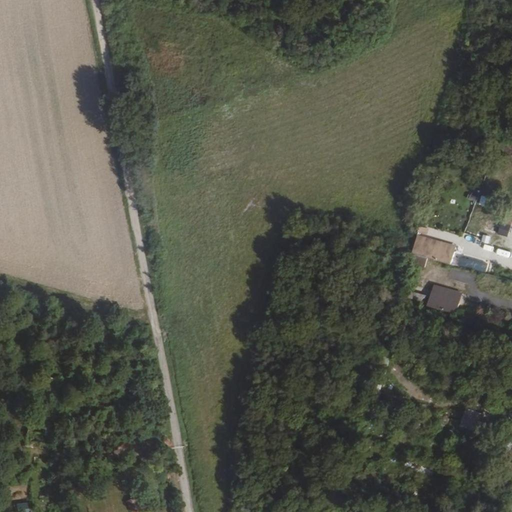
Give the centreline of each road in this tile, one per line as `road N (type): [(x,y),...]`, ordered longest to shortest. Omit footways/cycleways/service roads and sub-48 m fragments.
road 1 (track): [(191,511),(98,0)]
road 2 (track): [(152,316),(0,275)]
